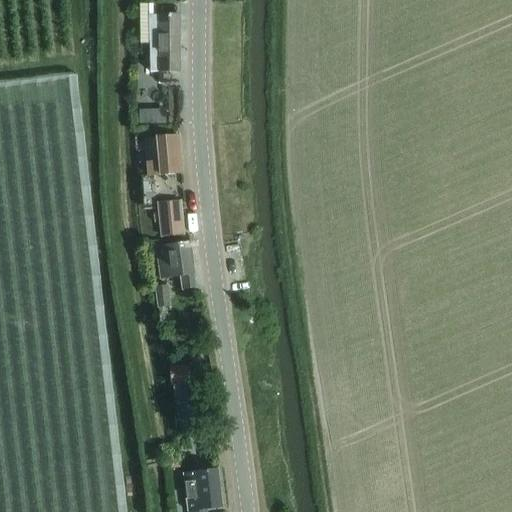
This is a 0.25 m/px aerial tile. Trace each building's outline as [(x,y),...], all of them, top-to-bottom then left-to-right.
[(150,71),(179,71),(179,15),(148,15),(148,4),(139,4),(139,44),(150,44),(150,71)] [(150,175),(162,174),(182,172),(178,136),(146,139),(150,175)] [(162,235),(163,235),(183,233),(180,202),(159,204),(162,235)] [(195,287),(189,243),(156,247),(160,278),(180,276),(182,289),(195,287)] [(157,308),(170,307),(168,284),(155,285),(157,308)] [(188,367),(170,368),(171,386),(190,385),(188,367)] [(188,511),(202,509),(222,507),(217,469),(184,473),(188,511)]
